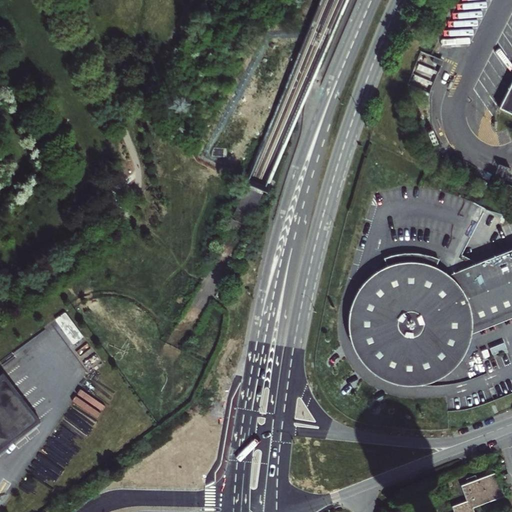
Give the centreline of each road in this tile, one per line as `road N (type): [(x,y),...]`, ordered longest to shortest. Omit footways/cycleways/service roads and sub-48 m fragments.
road 1 (primary): [(292,354),(332,181),(399,0)]
road 2 (primary): [(313,147),(276,278),(248,435)]
road 3 (primary): [(313,147),(267,430)]
road 4 (residential): [(329,498),(498,429)]
road 5 (primary): [(371,0),(313,147)]
road 6 (residential): [(498,429),(456,441),(365,439)]
road 7 (primary): [(365,439),(331,425),(311,405),(292,354)]
